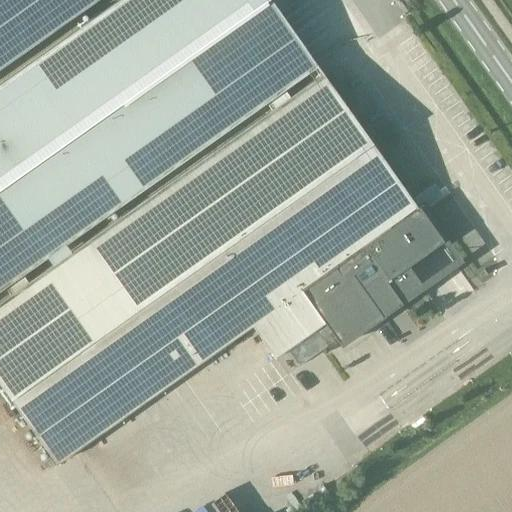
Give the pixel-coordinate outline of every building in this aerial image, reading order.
[(0,0),(0,66),(92,0),(0,0)] [(11,298),(322,78),(265,0),(123,0),(0,88),(0,286),(2,285),(11,298)] [(366,32),(357,38),(389,80),(398,74),(366,32)] [(409,62),(401,68),(427,105),(435,99),(409,62)] [(322,78),(11,298),(0,306),(0,385),(56,464),(251,326),(274,359),(323,324),(337,345),(379,315),(381,319),(400,305),(397,301),(419,285),(407,269),(444,243),(417,206),(414,209),(322,78)] [(476,221),(463,204),(449,215),(461,232),(476,221)] [(472,266),(497,252),(480,222),(455,237),(472,266)] [(346,384),(352,395),(401,369),(396,358),(346,384)] [(147,511),(129,488),(97,511),(147,511)]
